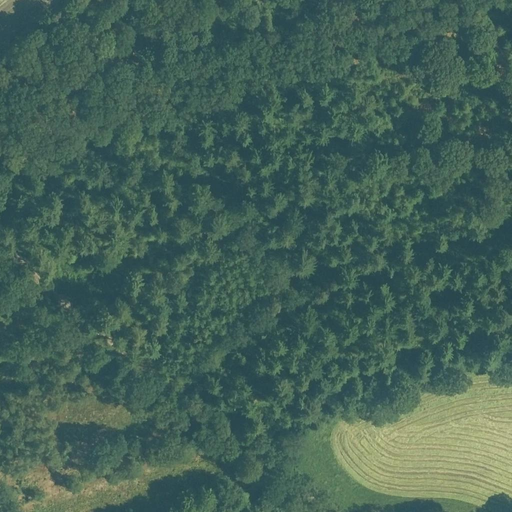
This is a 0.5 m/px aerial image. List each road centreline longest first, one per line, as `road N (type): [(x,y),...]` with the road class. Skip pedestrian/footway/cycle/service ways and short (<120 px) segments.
road 1 (track): [(328,511),(54,295),(0,224)]
road 2 (track): [(511,22),(378,59)]
road 3 (track): [(0,87),(55,22),(95,0)]
